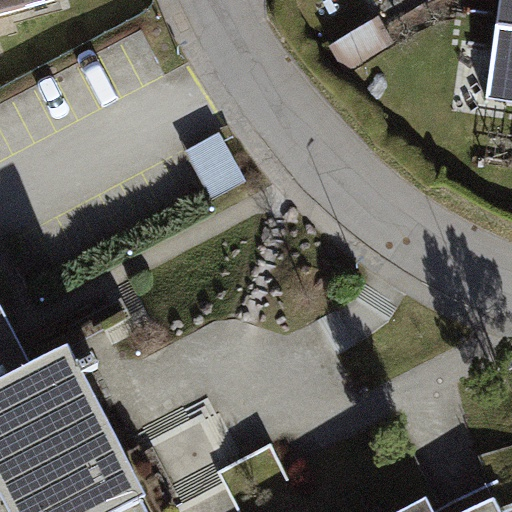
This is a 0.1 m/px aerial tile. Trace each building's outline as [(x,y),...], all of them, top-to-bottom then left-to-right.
[(0,0),(0,19),(61,2),(60,0),(0,0)] [(511,0),(502,0),(489,98),(511,101),(511,0)] [(394,44),(378,18),(329,49),(346,75),(394,44)] [(0,511),(119,511),(143,500),(149,496),(140,479),(75,352),(34,373),(1,307),(0,307),(0,511)] [(149,511),(143,500),(119,511),(149,511)]
